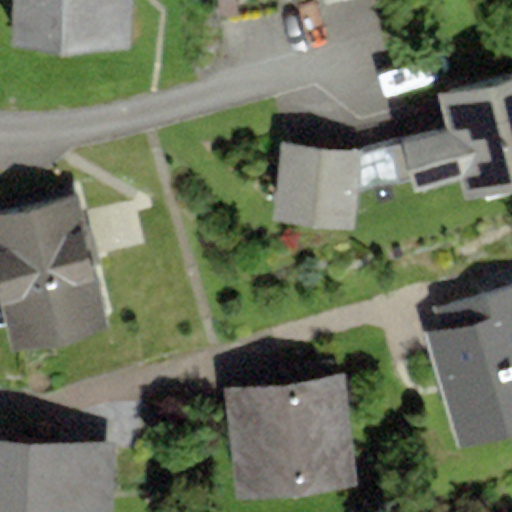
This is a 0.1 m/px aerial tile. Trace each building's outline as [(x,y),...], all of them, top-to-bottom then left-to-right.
[(131,0),(10,0),(8,35),(129,44),(131,0)] [(511,63),(440,83),(449,116),(402,129),(415,177),(457,165),(462,183),(511,168),(511,63)] [(365,143),(282,135),(274,208),(358,216),(365,143)] [(78,184),(0,203),(0,288),(12,336),(110,312),(78,184)] [(441,321),(424,327),(457,434),(511,416),(511,277),(435,301),(441,321)] [(345,367),(226,380),(238,487),(357,474),(345,367)] [(24,511),(29,431),(0,429),(0,511),(24,511)] [(111,511),(116,436),(29,431),(24,511),(111,511)]
